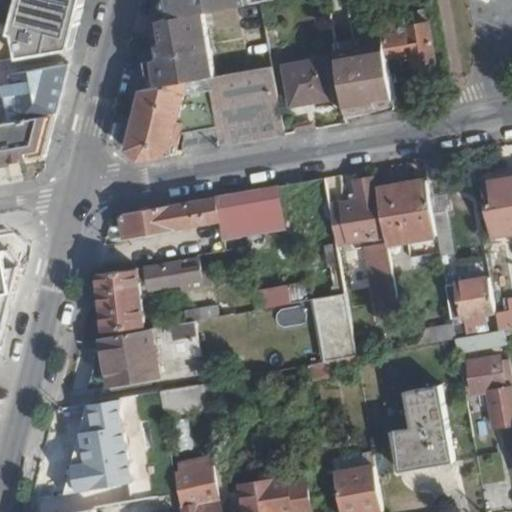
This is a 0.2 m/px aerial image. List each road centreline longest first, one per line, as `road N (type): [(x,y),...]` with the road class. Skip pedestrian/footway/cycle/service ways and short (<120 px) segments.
road 1 (residential): [(76,191),(511,118)]
road 2 (residential): [(76,191),(0,498)]
road 3 (residential): [(125,0),(76,191)]
